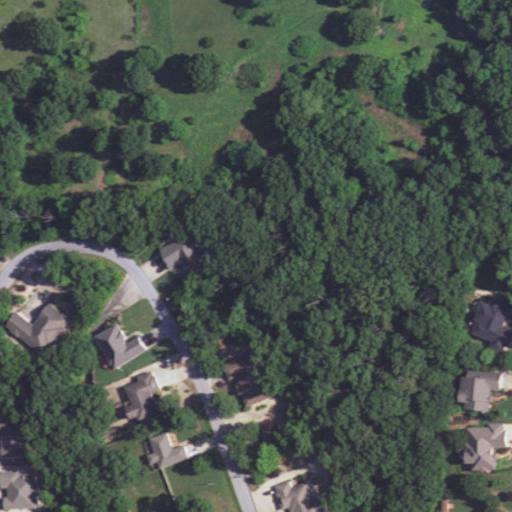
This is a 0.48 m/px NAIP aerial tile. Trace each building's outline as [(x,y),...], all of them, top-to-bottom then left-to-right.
[(160,250),(171,269),(181,264),(187,275),(215,259),(204,240),(197,244),(190,232),(160,250)] [(35,325),(17,312),(6,328),(47,356),(72,320),(50,304),(35,325)] [(148,351),(139,336),(128,343),(117,324),(95,336),(114,369),(148,351)] [(0,377),(12,364),(0,352),(0,377)] [(230,380),(236,378),(245,408),(276,398),(270,381),(266,382),(257,353),(224,363),(230,380)] [(126,388),(133,405),(126,408),(131,420),(138,417),(140,422),(161,414),(153,394),(160,391),(152,371),(137,377),(139,382),(126,388)] [(462,377),(461,404),(466,404),(465,410),(491,412),(492,391),(501,391),(502,372),(469,371),(468,377),(462,377)] [(32,456),(32,423),(17,423),(17,415),(9,416),(9,409),(0,409),(0,432),(2,433),(3,457),(32,456)] [(467,471),(499,471),(499,450),(507,450),(506,426),(466,426),(467,471)] [(185,445),(173,449),(167,432),(149,438),(154,453),(148,455),(151,465),(158,462),(160,469),(189,459),(185,445)] [(40,509),(39,475),(22,475),(21,471),(1,472),(2,488),(6,488),(6,510),(40,509)] [(291,511),(328,511),(322,495),(315,497),(310,482),(293,488),(291,481),(274,487),(282,511),(291,508),(291,511)]
